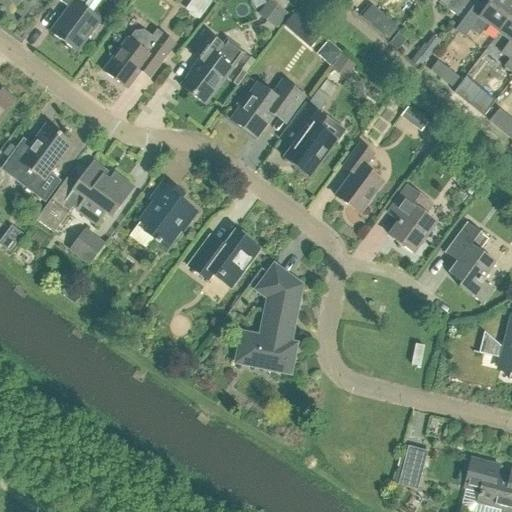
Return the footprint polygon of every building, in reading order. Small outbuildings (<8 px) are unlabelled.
[(99,0),(58,0),(57,1),(68,9),(50,33),(76,52),(99,21),(102,24),(113,10),(99,0)] [(166,0),(155,0),(148,19),(165,26),(174,3),(166,0)] [(440,0),(438,4),(457,18),(470,0),(440,0)] [(498,34),(511,16),(511,0),(492,0),(485,11),(476,4),(455,32),(464,39),(470,31),(479,38),(487,26),(498,34)] [(277,29),(288,15),(270,2),(259,17),(277,29)] [(235,32),(250,19),(242,10),(227,23),(235,32)] [(294,10),(282,24),(290,31),(302,17),(294,10)] [(511,16),(498,34),(509,43),(501,54),(509,61),(503,68),(511,74),(511,16)] [(153,38),(145,33),(135,34),(129,43),(127,41),(103,73),(126,90),(140,72),(149,80),(174,46),(157,33),(153,38)] [(181,88),(206,106),(244,55),(228,42),(223,48),(204,33),(188,55),(200,63),(181,88)] [(331,67),(342,54),(328,43),(318,56),(331,67)] [(424,45),(410,63),(419,70),(433,52),(424,45)] [(346,79),(355,67),(340,57),(332,69),(346,79)] [(107,80),(94,74),(98,65),(84,59),(78,73),(92,79),(87,91),(100,97),(107,80)] [(446,69),(438,80),(450,89),(459,78),(446,69)] [(304,99),(282,82),(272,95),(257,84),(247,99),(243,96),(236,106),(240,109),(230,121),(256,140),(273,117),(285,126),(304,99)] [(0,119),(12,102),(0,93),(0,119)] [(308,177),(334,142),(318,130),(325,120),(306,107),(280,143),(291,151),(284,160),(308,177)] [(422,134),(429,126),(408,110),(402,118),(422,134)] [(511,142),(511,140),(511,121),(499,111),(489,123),(511,142)] [(49,176),(71,146),(45,127),(29,148),(22,143),(1,172),(45,203),(59,183),(49,176)] [(359,215),(382,183),(363,170),(373,156),(359,146),(343,168),(352,174),(335,197),(359,215)] [(472,162),(464,173),(473,180),(481,169),(472,162)] [(111,179),(92,165),(75,188),(65,181),(35,221),(53,234),(72,208),(97,226),(112,205),(118,209),(132,191),(113,176),(111,179)] [(183,232),(196,214),(179,202),(183,196),(163,181),(149,201),(152,204),(138,223),(139,224),(129,238),(145,250),(153,240),(167,251),(182,231),(183,232)] [(489,182),(481,193),(499,206),(507,196),(489,182)] [(413,254),(435,225),(424,216),(430,206),(407,189),(388,214),(399,223),(389,236),(413,254)] [(2,223),(25,243),(39,227),(16,207),(2,223)] [(483,306),(493,292),(482,284),(496,265),(479,252),(488,240),(466,224),(444,254),(457,263),(448,275),(461,285),(459,288),(483,306)] [(89,268),(106,246),(86,230),(69,252),(89,268)] [(240,233),(238,237),(233,233),(223,247),(210,238),(187,267),(207,282),(212,276),(230,289),(258,252),(249,245),(251,242),(240,233)] [(293,324),(300,287),(273,268),(255,292),(267,300),(259,339),(241,335),(235,364),(289,375),(295,346),(284,343),(289,323),(293,324)] [(511,321),(502,360),(499,371),(511,374),(511,375),(511,378),(511,321)] [(407,449),(401,472),(419,477),(425,453),(407,449)] [(498,466),(479,461),(474,460),(470,459),(463,489),(464,489),(457,511),(498,511),(499,510),(500,510),(501,510),(500,511),(511,511),(511,469),(508,479),(496,475),(498,466)]
